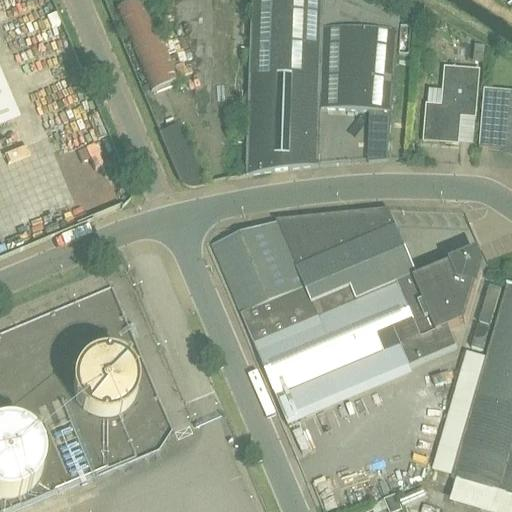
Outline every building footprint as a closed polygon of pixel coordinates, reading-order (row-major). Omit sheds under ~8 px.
[(178,81),(144,0),(137,0),(116,9),(151,92),(178,81)] [(400,15),(361,0),(252,0),(247,178),(275,173),(289,171),(319,168),(321,111),(371,113),(369,163),(387,162),(387,161),(392,106),(398,36),(400,15)] [(424,143),(458,146),(461,119),(475,120),(479,73),(446,70),(442,108),(427,107),(424,143)] [(511,93),(484,91),(479,149),(511,152),(511,93)] [(195,189),(203,187),(178,128),(160,136),(178,180),(179,182),(181,184),(182,185),(185,187),(187,188),(190,189),(192,189),(195,189)] [(449,330),(464,323),(464,324),(464,325),(465,325),(480,275),(467,272),(462,260),(418,279),(389,211),(276,223),(277,225),(240,236),(212,247),(286,422),(457,349),(449,330)] [(511,511),(511,288),(508,287),(452,480),(511,496),(511,511)] [(64,391),(67,403),(75,413),(85,420),(97,423),(110,422),(121,417),(129,408),(135,396),(136,384),(132,372),(125,362),(115,355),(102,352),(90,353),(79,359),(70,368),(65,379),(64,391)] [(0,500),(1,500),(13,499),(24,494),(33,485),(38,473),(39,461),(36,449),(28,439),(18,432),(6,429),(0,429),(0,500)] [(399,511),(401,511),(395,497),(385,501),(389,511),(399,511)]
